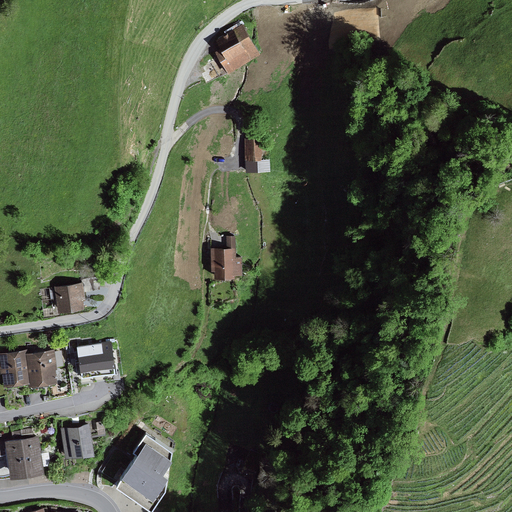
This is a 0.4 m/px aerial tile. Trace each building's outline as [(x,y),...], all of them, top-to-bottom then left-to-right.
[(216,50),(228,71),(260,51),(243,22),(216,38),(221,46),(216,50)] [(267,136),(245,137),(246,157),(268,156),(267,136)] [(268,156),(246,157),(246,169),(270,168),(270,156),(268,156)] [(215,266),(215,274),(235,273),(235,271),(242,270),(242,253),(236,253),(236,234),(227,234),(227,246),(211,246),(212,266),(215,266)] [(83,279),(85,289),(101,286),(99,275),(83,277),(83,279)] [(83,279),(55,283),(58,308),(84,304),(83,297),(86,296),(85,289),(83,279)] [(114,339),(76,344),(80,374),(116,369),(114,358),(117,358),(114,339)] [(55,347),(25,351),(28,377),(29,382),(58,378),(56,365),(57,365),(55,347)] [(24,348),(0,350),(0,364),(1,369),(3,369),(4,381),(28,377),(25,351),(24,348)] [(90,421),(61,426),(66,454),(95,449),(90,421)] [(20,430),(22,437),(34,434),(32,427),(20,430)] [(173,445),(147,427),(133,447),(136,449),(117,479),(152,502),(166,483),(173,445)] [(34,434),(22,437),(27,470),(44,467),(44,464),(51,463),(49,451),(41,452),(38,434),(34,434)] [(13,438),(5,439),(8,454),(10,473),(27,470),(22,437),(13,438)] [(249,448),(240,472),(256,478),(265,454),(249,448)]
